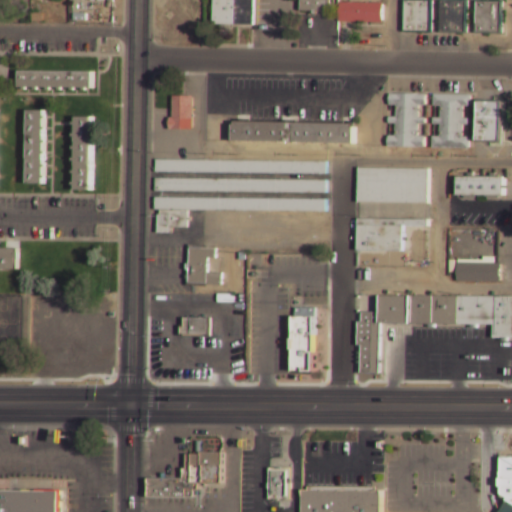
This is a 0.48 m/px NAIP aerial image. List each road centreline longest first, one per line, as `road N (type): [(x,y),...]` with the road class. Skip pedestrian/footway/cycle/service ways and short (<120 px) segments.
road 1 (tertiary): [(130,406),(136,0)]
road 2 (secondary): [(511,408),(130,406)]
road 3 (residential): [(136,59),(511,63)]
road 4 (residential): [(340,408),(343,161)]
road 5 (secondary): [(130,406),(0,405)]
